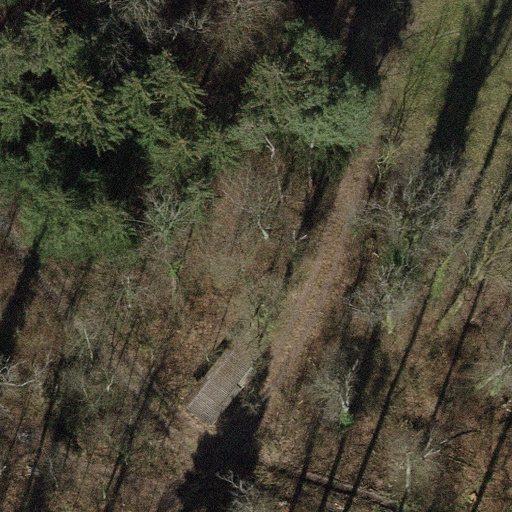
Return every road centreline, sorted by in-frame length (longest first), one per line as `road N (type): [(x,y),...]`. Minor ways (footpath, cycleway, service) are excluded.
road 1 (track): [(390,118),(310,358),(236,461),(184,511)]
road 2 (track): [(236,461),(0,183)]
